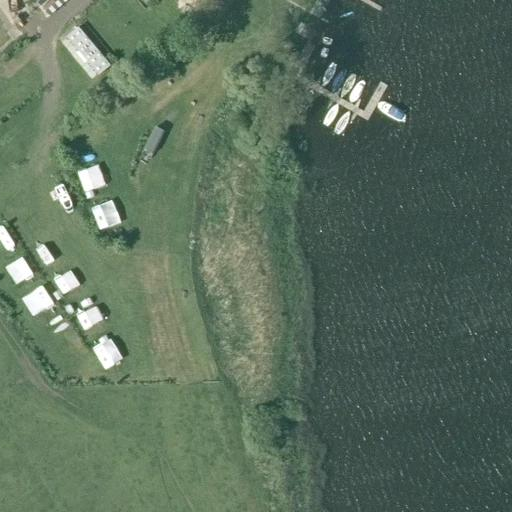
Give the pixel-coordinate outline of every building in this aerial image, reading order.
[(34,0),(42,10),(53,0),(34,0)] [(110,67),(78,28),(66,38),(98,77),(110,67)] [(49,126),(69,117),(59,97),(40,106),(49,126)] [(70,149),(76,171),(96,166),(90,144),(70,149)] [(110,237),(118,231),(106,213),(98,218),(110,237)]
